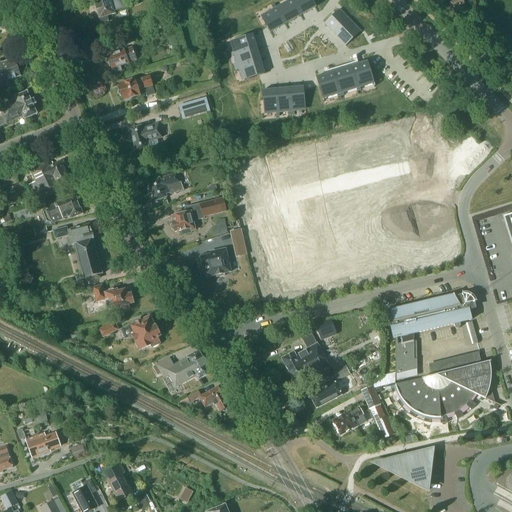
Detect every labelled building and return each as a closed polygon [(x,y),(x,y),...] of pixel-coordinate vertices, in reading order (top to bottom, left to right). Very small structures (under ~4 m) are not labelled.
[(93,0),(99,19),(100,18),(101,22),(109,20),(108,16),(115,14),(114,11),(130,6),(128,0),(93,0)] [(294,0),(283,8),(292,21),(306,12),(298,0),(294,0)] [(298,0),(306,12),(321,2),(319,0),(298,0)] [(461,6),(464,5),(462,0),(444,0),(449,13),(462,8),(461,6)] [(283,8),(279,3),(277,5),(280,10),(268,18),(277,31),(292,21),(283,8)] [(345,8),(329,22),(330,23),(332,21),(352,42),(350,44),(351,44),(366,30),(365,29),(364,31),(343,10),(345,8)] [(160,34),(169,30),(167,22),(157,26),(160,34)] [(235,50),(236,53),(242,51),(262,45),(257,31),(237,37),(241,48),(235,50)] [(239,61),(240,64),(265,56),(262,45),(242,51),(244,60),(239,61)] [(128,63),(136,60),(132,47),(107,56),(112,69),(113,69),(114,74),(122,71),(120,66),(129,63),(128,63)] [(265,56),(240,64),(240,67),(246,65),(250,77),(270,71),(265,56)] [(374,58),(356,63),(364,87),(365,92),(369,91),(368,89),(373,87),(373,85),(381,82),(374,58)] [(7,81),(20,77),(14,59),(1,63),(0,60),(0,59),(0,86),(8,84),(7,81)] [(356,63),(340,68),(349,97),(352,96),(351,94),(357,92),(356,90),(364,87),(356,63)] [(340,68),(322,73),(330,98),(339,95),(339,98),(345,96),(345,98),(349,97),(340,68)] [(147,96),(155,94),(150,77),(136,81),(135,79),(119,84),(120,87),(119,88),(118,93),(122,97),(123,97),(124,100),(127,102),(131,100),(132,98),(140,95),(138,90),(144,88),(147,96)] [(309,81),(294,83),(298,110),(302,109),(301,103),(312,102),(309,81)] [(294,83),(282,85),(286,106),(294,104),(295,110),(298,110),(294,83)] [(282,85),(268,88),(271,108),(283,106),(283,112),(287,112),(286,106),(282,85)] [(25,119),(37,114),(27,91),(14,96),(16,100),(0,106),(0,109),(3,117),(0,118),(0,126),(24,116),(25,119)] [(206,98),(178,105),(182,119),(210,111),(206,98)] [(146,142),(162,138),(158,124),(142,129),(141,126),(129,129),(136,151),(147,148),(146,142)] [(57,186),(69,181),(60,162),(49,168),(47,163),(30,171),(35,183),(28,186),(35,201),(42,198),(42,199),(59,191),(57,186)] [(0,174),(0,189),(19,183),(14,169),(0,174)] [(172,193),(183,190),(177,173),(159,178),(148,183),(155,201),(167,197),(166,194),(171,193),(172,193)] [(204,185),(196,187),(198,194),(206,192),(204,185)] [(287,193),(296,198),(301,190),(292,185),(287,193)] [(50,224),(70,216),(71,219),(83,214),(76,197),(65,201),(63,200),(54,204),(56,208),(55,209),(51,207),(44,210),(43,213),(46,222),(50,224)] [(184,211),(185,213),(172,216),(173,222),(173,224),(171,227),(172,230),(175,231),(175,232),(181,230),(183,235),(191,233),(190,229),(195,227),(193,221),(204,218),(204,217),(226,211),(223,199),(186,208),(184,211)] [(511,213),(503,216),(511,245),(511,213)] [(9,214),(0,216),(0,217),(2,223),(11,220),(9,214)] [(67,236),(68,236),(66,239),(68,246),(73,245),(83,278),(86,277),(86,281),(100,277),(99,274),(102,273),(92,238),(95,237),(93,231),(91,231),(89,224),(66,230),(66,227),(52,230),(54,239),(67,236)] [(34,230),(35,236),(48,233),(46,226),(34,230)] [(201,259),(197,260),(199,272),(204,271),(205,275),(209,277),(216,275),(216,277),(225,276),(224,274),(231,272),(225,249),(210,252),(210,255),(200,257),(201,259)] [(76,279),(79,290),(85,289),(82,277),(76,279)] [(96,302),(105,299),(108,310),(120,307),(121,311),(123,312),(128,311),(129,309),(128,305),(133,303),(133,302),(134,300),(133,296),(131,295),(130,294),(128,294),(127,290),(117,292),(117,291),(114,291),(112,291),(109,291),(108,293),(104,294),(102,285),(92,288),(96,302)] [(466,294),(462,295),(462,296),(456,297),(454,294),(453,294),(454,295),(387,311),(387,310),(386,310),(393,322),(392,322),(393,327),(391,327),(393,338),(395,338),(395,374),(417,369),(417,359),(414,359),(414,334),(454,324),(454,326),(456,328),(458,328),(460,327),(460,324),(460,322),(471,320),(469,309),(475,308),(473,303),(475,303),(473,299),(470,296),(466,294)] [(50,299),(52,306),(61,303),(59,297),(50,299)] [(156,338),(159,337),(157,334),(158,332),(156,329),(154,328),(149,317),(121,330),(125,338),(131,335),(139,351),(150,345),(151,348),(159,344),(156,338)] [(331,319),(315,325),(319,334),(335,328),(331,319)] [(115,323),(109,326),(112,332),(117,329),(115,323)] [(282,359),(287,368),(296,364),(297,365),(300,363),(301,364),(309,360),(309,361),(322,354),(311,334),(302,339),(308,349),(295,356),(294,352),(282,359)] [(199,380),(211,373),(198,351),(186,357),(187,358),(174,366),(169,358),(156,365),(157,367),(155,368),(159,374),(161,373),(163,378),(168,375),(176,388),(197,376),(199,380)] [(328,364),(322,354),(309,361),(309,360),(301,364),(300,363),(297,365),(296,364),(287,368),(294,382),(306,375),(304,372),(312,368),(314,372),(328,364)] [(437,418),(440,418),(440,423),(444,423),(448,422),(446,414),(454,412),(457,419),(459,418),(461,417),(464,416),(459,409),(466,404),(471,410),(474,407),(476,404),(469,399),(474,393),(501,406),(501,405),(495,402),(490,385),(491,378),(491,370),(490,362),(491,362),(491,361),(385,387),(385,388),(390,387),(391,390),(392,393),(397,391),(399,393),(400,396),(401,398),(397,402),(398,404),(400,406),(401,407),(405,404),(407,406),(409,408),(412,409),(408,414),(410,415),(413,417),(415,418),(417,413),(420,414),(422,415),(425,416),(424,421),(426,422),(428,423),(431,423),(432,417),(434,418),(437,418)] [(333,372),(337,381),(350,375),(346,366),(333,372)] [(375,388),(376,392),(382,391),(381,387),(397,383),(395,373),(382,376),(380,379),(376,382),(373,384),(374,388),(375,388)] [(317,389),(308,394),(316,409),(342,395),(333,379),(317,388),(317,389)] [(369,410),(370,410),(383,440),(396,434),(388,416),(386,417),(372,386),(361,391),(369,410)] [(220,412),(228,408),(222,396),(222,395),(218,388),(200,398),(206,408),(213,404),(215,409),(218,408),(220,412)] [(201,397),(198,391),(188,396),(191,402),(201,397)] [(341,435),(356,427),(366,421),(358,407),(333,421),(341,435)] [(35,424),(48,421),(45,411),(33,414),(35,424)] [(20,440),(35,435),(32,427),(24,431),(23,429),(16,431),(20,440)] [(26,439),(28,443),(33,457),(51,451),(50,450),(61,446),(56,433),(46,437),(44,432),(26,439)] [(405,443),(413,442),(411,435),(404,437),(405,443)] [(13,467),(8,452),(6,445),(0,447),(0,473),(4,472),(3,470),(13,467)] [(427,491),(432,450),(381,462),(381,467),(427,491)] [(121,464),(112,468),(104,473),(120,501),(134,494),(123,473),(125,472),(121,464)] [(82,511),(88,511),(98,507),(92,494),(97,491),(91,479),(83,483),(85,487),(73,493),(82,511)] [(0,497),(6,510),(18,504),(12,491),(0,497)] [(136,500),(139,507),(148,503),(150,507),(154,505),(148,494),(136,500)] [(41,511),(59,511),(64,510),(58,498),(39,508),(41,511)]
